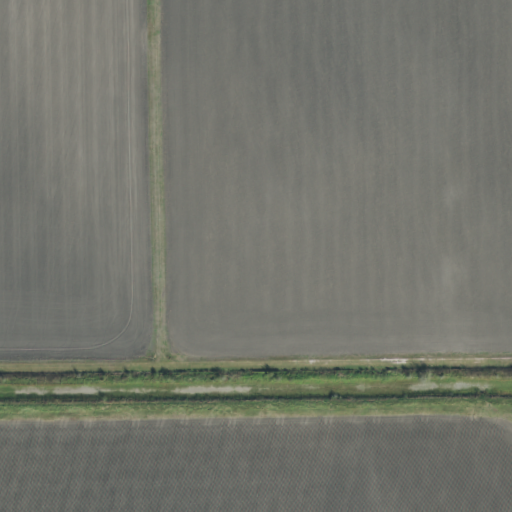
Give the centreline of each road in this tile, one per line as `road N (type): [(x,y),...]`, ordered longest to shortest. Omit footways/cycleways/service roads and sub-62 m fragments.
road 1 (track): [(511,367),(0,369)]
road 2 (track): [(166,369),(159,0)]
